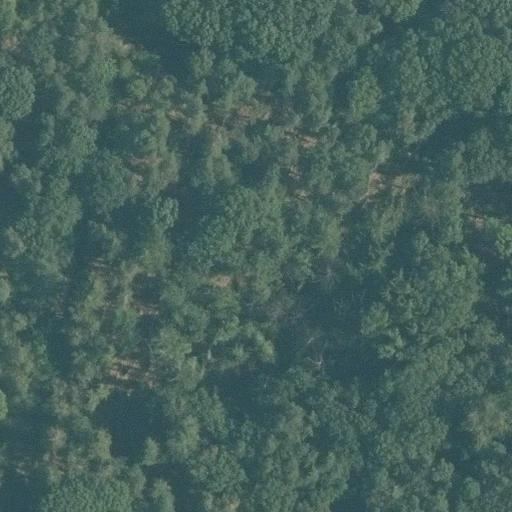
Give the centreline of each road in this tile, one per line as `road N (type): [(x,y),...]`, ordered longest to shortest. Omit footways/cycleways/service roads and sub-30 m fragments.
road 1 (track): [(118,106),(21,511)]
road 2 (track): [(511,139),(133,49)]
